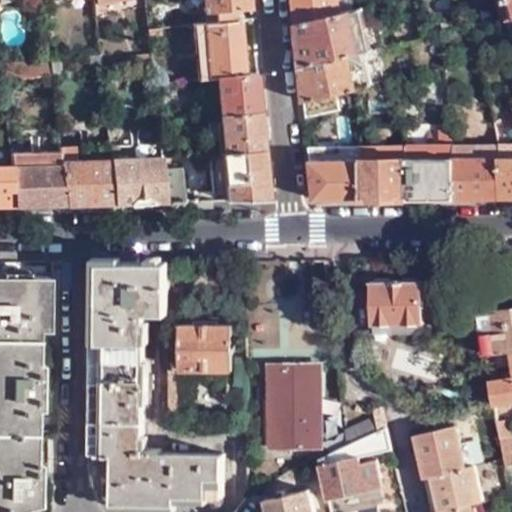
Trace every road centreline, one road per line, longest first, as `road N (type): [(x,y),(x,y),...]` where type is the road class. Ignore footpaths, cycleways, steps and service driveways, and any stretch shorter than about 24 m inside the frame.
road 1 (unknown): [(428,511),(405,420),(325,347),(315,324),(318,234)]
road 2 (residential): [(69,511),(70,237)]
road 3 (residential): [(267,0),(289,235)]
road 4 (tertiary): [(289,235),(511,228)]
road 5 (tertiary): [(70,237),(289,235)]
